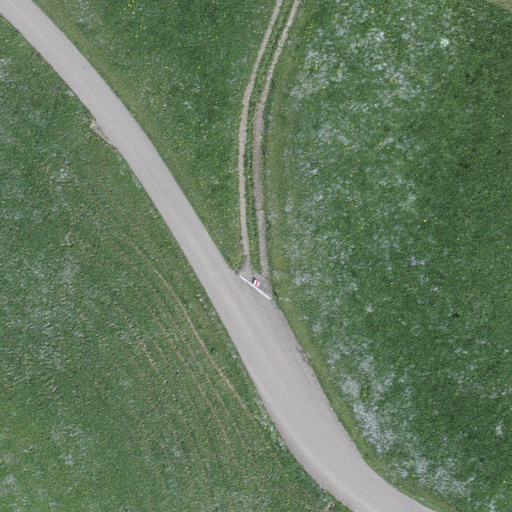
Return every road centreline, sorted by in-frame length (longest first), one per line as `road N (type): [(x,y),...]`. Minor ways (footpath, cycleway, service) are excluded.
road 1 (track): [(392,511),(321,451),(121,126),(10,0)]
road 2 (track): [(260,353),(250,128),(287,0)]
